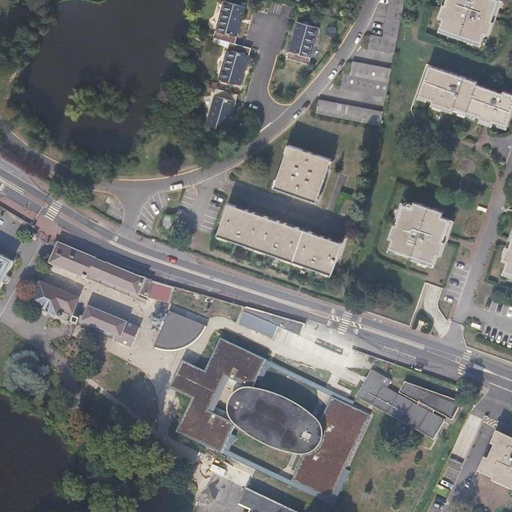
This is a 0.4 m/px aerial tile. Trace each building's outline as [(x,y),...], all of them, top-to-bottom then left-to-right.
[(394,54),(403,6),(404,0),(389,0),(385,24),(383,37),(371,34),(368,49),(394,54)] [(492,20),(499,0),(446,0),(445,4),(443,3),(438,17),(443,19),(439,29),(482,43),(485,34),(490,36),(495,22),(492,20)] [(229,42),(235,44),(241,22),(246,7),(224,1),(214,37),(229,42)] [(292,40),(287,58),(309,64),(319,28),(298,22),(292,40)] [(241,85),(244,73),(245,70),(251,48),(235,44),(229,42),(219,78),(241,85)] [(386,97),(392,68),(353,61),(350,75),(343,74),(341,88),(386,97)] [(507,127),(511,113),(511,93),(504,90),(503,92),(477,84),(478,81),(429,65),(418,96),(432,100),(432,103),(453,110),(454,108),(480,117),(480,120),(492,124),(493,122),(507,127)] [(228,131),(231,120),(232,116),(238,95),(216,89),(206,125),(228,131)] [(383,111),(319,99),(316,113),(381,125),(383,111)] [(317,202),(332,159),(289,144),(274,187),(317,202)] [(443,240),(450,219),(442,216),(444,211),(414,201),(412,206),(404,203),(396,224),(393,223),(388,238),(392,239),(389,248),(434,264),(437,255),(441,257),(446,241),(443,240)] [(332,275),(343,243),(228,203),(217,235),(332,275)] [(170,230),(173,216),(167,214),(163,228),(170,230)] [(511,237),(509,247),(506,246),(502,260),(507,262),(503,271),(511,274),(511,237)] [(138,275),(106,263),(96,258),(59,243),(50,263),(87,279),(88,278),(89,275),(140,296),(140,295),(148,298),(169,304),(170,304),(175,287),(147,279),(138,275)] [(0,286),(13,263),(0,255),(0,286)] [(140,296),(89,275),(88,278),(102,284),(103,285),(129,295),(130,296),(131,296),(138,299),(140,296)] [(73,313),(79,299),(40,281),(29,303),(48,314),(49,312),(59,318),(63,309),(71,312),(73,313)] [(77,314),(82,301),(79,299),(73,313),(71,312),(68,320),(72,322),(74,316),(80,319),(79,320),(83,321),(85,317),(77,314)] [(140,327),(129,322),(89,306),(85,317),(83,321),(116,335),(114,339),(113,340),(132,348),(140,327)] [(305,324),(274,315),(246,307),(244,311),(279,326),(278,327),(301,336),(301,335),(302,332),(305,324)] [(165,313),(166,310),(162,308),(158,315),(160,316),(161,319),(160,322),(157,323),(156,323),(153,330),(157,332),(159,328),(165,313)] [(202,333),(206,326),(207,327),(207,326),(170,311),(168,314),(162,330),(154,349),(155,349),(155,348),(157,348),(165,351),(172,351),(179,350),(186,347),(193,343),(198,338),(202,333)] [(279,326),(244,311),(239,323),(240,325),(273,339),(278,327),(279,326)] [(162,330),(168,314),(165,313),(159,328),(162,330)] [(161,319),(160,316),(158,315),(157,315),(154,316),(153,319),(154,322),(156,323),(157,323),(160,322),(161,319)] [(79,320),(80,319),(74,316),(72,322),(71,322),(77,325),(78,324),(79,320)] [(83,321),(79,320),(78,324),(114,339),(116,335),(83,321)] [(176,374),(216,393),(225,375),(250,387),(264,359),(219,338),(204,370),(183,360),(176,374)] [(433,414),(434,410),(452,421),(462,402),(405,382),(399,393),(419,404),(418,406),(387,389),(392,381),(372,370),(357,396),(434,438),(433,440),(434,441),(445,419),(444,420),(433,414)] [(216,393),(176,374),(171,386),(192,396),(176,429),(221,450),(234,423),(233,422),(232,422),(208,410),(216,393)] [(235,423),(250,388),(246,388),(241,389),(236,392),(231,397),(230,401),(228,405),(228,409),(228,412),(230,418),(232,421),(233,422),(235,423)] [(303,455),(319,421),(250,388),(235,423),(303,455)] [(316,417),(306,410),(301,406),(288,399),(278,394),(266,390),(250,388),(319,421),(316,417)] [(329,497),(368,416),(332,399),(321,422),(323,427),(324,430),(324,434),(324,438),(322,444),(320,448),(316,451),(313,454),(308,456),(305,457),(294,480),(329,497)] [(324,434),(323,431),(322,427),(321,424),(319,421),(303,455),(308,455),(312,453),(316,451),(319,447),(322,443),(323,437),(324,434)] [(235,423),(233,422),(233,423),(238,427),(245,433),(250,436),(257,441),(269,447),(279,451),(288,453),(299,455),(302,455),(303,455),(235,423)] [(511,511),(511,438),(500,433),(481,474),(493,479),(492,481),(507,488),(508,486),(511,487),(511,511)] [(298,511),(247,488),(239,505),(250,510),(249,511),(244,511),(298,511)]
